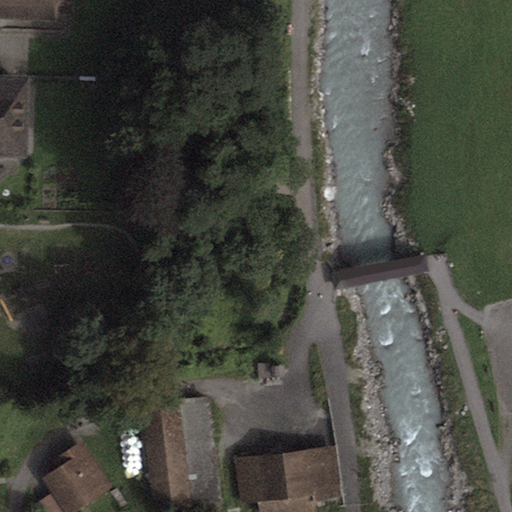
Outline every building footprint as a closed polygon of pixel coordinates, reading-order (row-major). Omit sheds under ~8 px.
[(0,0),(0,8),(67,11),(67,0),(0,0)] [(0,145),(21,146),(23,83),(0,82),(0,145)] [(188,501),(218,498),(207,397),(177,401),(178,405),(188,501)] [(188,501),(178,405),(144,410),(155,505),(188,501)] [(79,445),(56,460),(62,469),(49,477),(68,507),(99,486),(88,470),(93,466),(79,445)] [(314,498),(336,492),(331,450),(237,462),(242,497),(263,494),(264,511),(297,511),(315,510),(314,498)]
